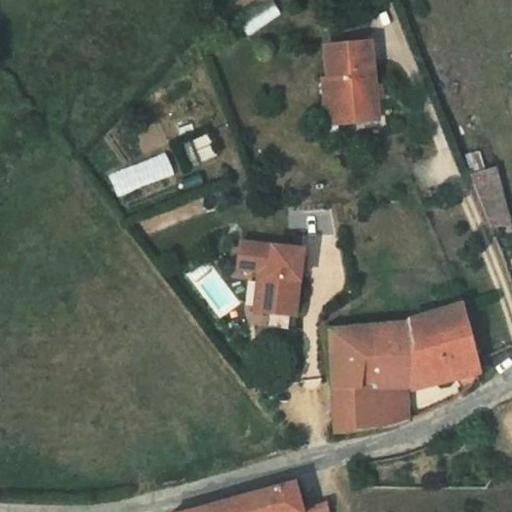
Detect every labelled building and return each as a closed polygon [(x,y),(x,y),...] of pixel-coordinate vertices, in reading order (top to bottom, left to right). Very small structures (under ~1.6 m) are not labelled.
[(344,110),(356,110),(357,119),(379,118),(376,40),(333,43),(337,77),(342,78),(344,110)] [(344,110),(342,78),(337,77),(330,78),(333,121),(357,119),(356,110),(344,110)] [(116,194),(161,177),(152,154),(107,171),(116,194)] [(468,176),(487,226),(507,224),(486,169),(468,176)] [(296,236),(234,242),(237,269),(258,267),(268,267),(271,306),(302,303),(296,236)] [(268,267),(258,267),(261,306),(271,306),(268,267)] [(402,323),(323,331),(329,389),(333,435),(376,430),(372,389),(412,387),(411,381),(460,369),(468,387),(473,384),(477,375),(478,365),(478,361),(454,309),(402,323)] [(415,419),(412,387),(372,389),(376,430),(377,430),(390,428),(403,425),(415,419)] [(176,511),(300,511),(295,482),(176,511)]
